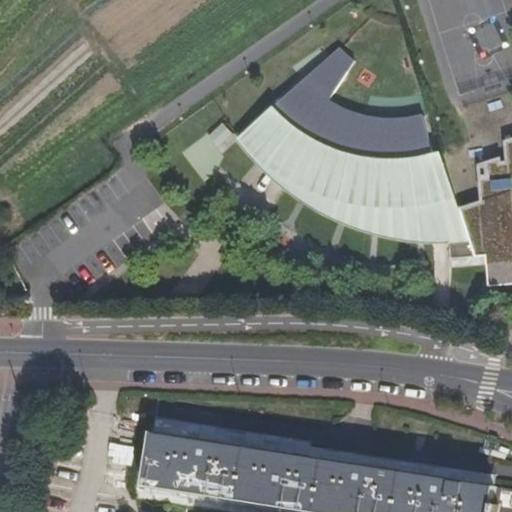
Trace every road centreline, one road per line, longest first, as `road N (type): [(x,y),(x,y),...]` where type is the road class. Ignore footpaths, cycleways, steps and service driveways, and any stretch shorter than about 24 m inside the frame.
road 1 (tertiary): [(276,359),(0,352)]
road 2 (tertiary): [(276,359),(511,410)]
road 3 (tertiary): [(511,378),(393,351),(276,359)]
